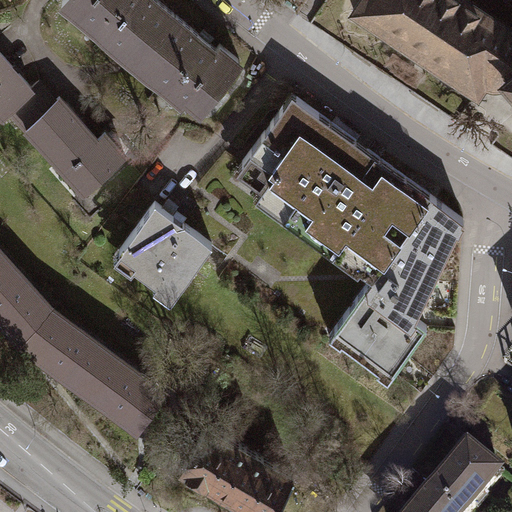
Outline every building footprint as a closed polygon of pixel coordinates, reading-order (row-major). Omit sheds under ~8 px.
[(62,0),(133,59),(172,12),(158,0),(62,0)] [(362,0),(355,11),(479,93),(486,82),(490,84),(494,85),(498,85),(502,84),(506,82),(508,80),(506,78),(511,72),(511,30),(467,0),(362,0)] [(184,91),(201,105),(239,59),(220,43),(216,48),(172,12),(133,59),(179,96),(184,91)] [(11,105),(31,86),(0,51),(0,111),(2,113),(11,105)] [(31,86),(11,105),(28,125),(55,101),(38,82),(31,86)] [(431,192),(297,94),(287,107),(282,104),(242,158),(269,178),(263,186),(376,268),(431,192)] [(105,131),(96,138),(59,97),(55,101),(28,125),(84,189),(124,153),(105,131)] [(431,192),(376,268),(335,326),(394,369),(427,324),(414,315),(464,218),(431,192)] [(175,292),(212,241),(154,200),(118,251),(175,292)] [(0,237),(0,320),(20,341),(139,427),(171,384),(56,299),(0,237)] [(182,464),(265,511),(270,511),(295,470),(208,420),(182,464)] [(413,511),(471,511),(501,476),(467,447),(413,511)]
